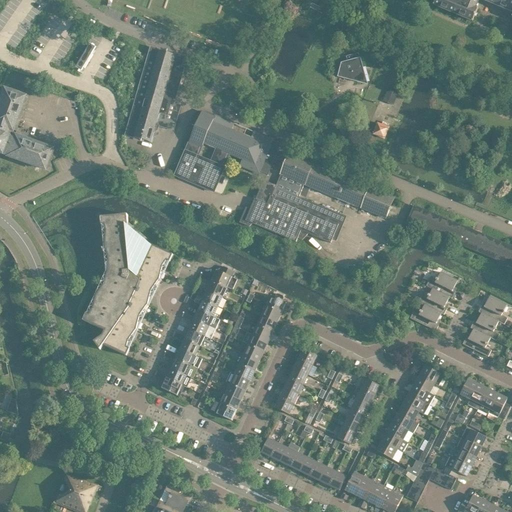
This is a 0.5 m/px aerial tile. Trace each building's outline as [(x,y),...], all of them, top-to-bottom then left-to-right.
[(511,0),(435,0),(434,4),(473,20),(477,10),(476,8),(479,0),(486,0),(511,10),(511,0)] [(361,10),(356,22),(377,31),(382,19),(361,10)] [(385,20),(379,32),(402,42),(407,30),(386,20),(385,20)] [(151,46),(126,134),(127,134),(152,142),(156,129),(158,129),(159,125),(174,129),(181,105),(176,104),(173,103),(184,68),(181,67),(184,56),(175,53),(175,54),(159,50),(159,49),(151,46)] [(346,55),(348,61),(342,63),(339,75),(366,82),(362,67),(362,66),(358,52),(346,55)] [(388,87),(383,100),(392,103),(398,91),(388,87)] [(16,159),(20,160),(21,160),(28,162),(29,164),(33,165),(34,164),(43,167),(49,149),(15,136),(17,130),(11,128),(23,96),(3,89),(0,97),(0,152),(15,158),(16,159)] [(258,173),(259,172),(266,175),(280,143),(272,140),(273,138),(254,130),(251,137),(232,129),(232,128),(232,126),(231,125),(230,124),(229,123),(228,123),(227,122),(226,122),(225,122),(224,123),(223,123),(220,126),(217,122),(212,120),(214,115),(202,110),(175,174),(214,190),(217,181),(221,183),(224,176),(220,174),(224,166),(223,166),(229,153),(242,158),(239,164),(258,173)] [(378,121),(374,133),(385,137),(389,126),(378,121)] [(289,153),(280,174),(304,183),(386,218),(394,197),(289,153)] [(244,210),(239,222),(249,227),(252,223),(296,241),(297,237),(302,239),(307,233),(308,233),(308,232),(310,229),(320,238),(330,242),(332,239),(338,224),(342,214),(298,196),(304,183),(280,174),(275,186),(275,185),(264,181),(256,199),(254,198),(250,209),(248,212),(244,210)] [(511,246),(415,205),(408,222),(511,265),(511,246)] [(103,344),(126,355),(129,347),(127,346),(128,340),(136,328),(140,315),(148,303),(151,290),(159,278),(163,265),(169,261),(173,254),(149,243),(128,225),(127,214),(101,216),(101,225),(105,224),(106,230),(105,244),(109,258),(108,271),(105,284),(97,295),(93,309),(89,314),(86,312),(83,320),(105,330),(103,335),(94,341),(100,349),(103,344)] [(227,286),(232,289),(237,279),(231,276),(233,271),(223,266),(221,271),(216,269),(212,279),(227,286)] [(426,285),(432,288),(449,296),(449,297),(451,298),(452,297),(455,296),(454,292),(455,291),(452,290),(457,280),(440,271),(435,282),(429,279),(426,285)] [(212,279),(207,289),(222,296),(227,286),(212,279)] [(418,301),(424,304),(441,312),(441,313),(443,314),(447,308),(444,306),(449,297),(449,296),(432,288),(427,298),(421,295),(420,298),(418,300),(418,301)] [(207,289),(202,299),(218,306),(222,296),(207,289)] [(266,305),(281,312),(286,301),(282,300),(283,297),(283,295),(278,293),(276,294),(275,296),(271,294),(266,305)] [(498,321),(504,324),(507,317),(501,314),(506,304),(489,296),(484,306),(482,305),(478,311),(481,312),(498,321)] [(200,304),(198,309),(213,316),(218,306),(202,299),(200,298),(199,300),(195,298),(199,300),(198,303),(200,304)] [(424,304),(419,314),(413,311),(410,317),(435,330),(439,324),(436,322),(441,313),(441,312),(424,304)] [(266,305),(262,314),(277,321),(281,312),(266,305)] [(198,309),(193,319),(214,328),(219,319),(213,316),(198,309)] [(493,330),(498,321),(481,312),(476,322),(474,321),(470,327),(473,329),(473,328),(490,337),(496,340),(499,333),(493,330)] [(262,314),(257,324),(272,331),(277,321),(262,314)] [(193,319),(189,328),(204,336),(210,338),(214,328),(193,319)] [(257,324),(253,334),(268,341),(272,331),(257,324)] [(189,328),(184,338),(200,345),(204,336),(189,328)] [(462,343),(488,356),(491,350),(485,347),(490,337),(473,328),(473,329),(468,338),(465,337),(462,343)] [(253,334),(248,344),(263,351),(268,341),(253,334)] [(184,338),(180,348),(195,355),(200,345),(184,338)] [(248,344),(244,354),(259,361),(263,351),(248,344)] [(180,348),(175,358),(191,365),(195,367),(197,368),(201,358),(195,355),(180,348)] [(317,355),(304,348),(299,358),(312,365),(317,355)] [(244,354),(239,363),(254,371),(259,361),(244,354)] [(171,368),(186,375),(191,377),(195,367),(191,365),(175,358),(171,368)] [(312,365),(299,358),(294,368),(308,374),(312,365)] [(239,363),(235,373),(250,380),(254,371),(239,363)] [(444,375),(425,365),(420,374),(438,385),(444,375)] [(171,368),(166,377),(182,385),(182,384),(184,385),(186,386),(191,377),(186,375),(171,368)] [(308,374),(294,368),(289,377),(303,384),(308,374)] [(226,381),(230,383),(245,390),(250,380),(235,373),(231,372),(226,381)] [(420,374),(414,384),(429,392),(434,383),(420,374)] [(379,385),(360,375),(355,385),(374,395),(379,385)] [(179,396),(184,386),(184,385),(182,384),(182,385),(166,377),(162,388),(179,396)] [(303,384),(289,377),(285,387),(298,394),(303,384)] [(478,383),(468,378),(460,393),(470,398),(478,383)] [(230,383),(226,393),(241,400),(245,390),(230,383)] [(477,408),(480,403),(487,388),(478,383),(470,398),(468,404),(477,408)] [(414,384),(409,393),(428,404),(433,394),(429,392),(414,384)] [(374,395),(355,385),(355,386),(361,389),(356,398),(370,405),(374,395)] [(298,394),(285,387),(280,397),(293,403),(298,394)] [(477,408),(487,413),(488,412),(497,393),(487,388),(480,403),(477,408)] [(241,400),(226,393),(221,402),(221,403),(236,410),(241,400)] [(409,393),(404,403),(418,411),(423,413),(428,404),(409,393)] [(507,398),(497,393),(488,412),(503,419),(510,405),(505,402),(507,398)] [(194,405),(197,399),(191,396),(188,402),(194,405)] [(293,403),(280,397),(275,407),(288,413),(293,403)] [(370,405),(356,398),(351,408),(365,414),(370,405)] [(219,401),(219,402),(214,412),(232,420),(236,410),(221,403),(221,402),(219,401)] [(398,412),(413,420),(418,411),(404,403),(398,412)] [(365,414),(351,408),(347,417),(360,424),(365,414)] [(393,421),(412,432),(417,423),(413,420),(398,412),(393,421)] [(360,424),(347,417),(342,427),(355,434),(360,424)] [(448,418),(443,428),(448,430),(452,420),(448,418)] [(481,425),(477,423),(471,420),(469,425),(475,428),(479,430),(481,425)] [(388,431),(407,441),(412,432),(393,421),(388,431)] [(355,434),(342,427),(337,437),(350,444),(355,434)] [(462,437),(481,446),(486,436),(467,427),(462,437)] [(443,440),(448,430),(443,428),(438,437),(443,440)] [(383,440),(402,451),(407,442),(407,441),(388,431),(383,440)] [(432,431),(428,441),(432,443),(437,433),(432,431)] [(438,437),(434,447),(438,450),(443,440),(438,437)] [(457,447),(476,456),(481,446),(462,437),(457,447)] [(268,438),(261,451),(271,456),(278,443),(268,438)] [(397,461),(402,451),(383,440),(377,450),(397,461)] [(432,443),(428,441),(423,450),(427,453),(432,443)] [(278,443),(271,456),(281,461),(287,447),(278,443)] [(287,447),(281,461),(291,466),(297,452),(287,447)] [(476,456),(457,447),(452,456),(471,466),(476,456)] [(423,450),(418,460),(423,462),(423,461),(427,453),(423,450)] [(297,452),(291,466),(300,470),(307,457),(297,452)] [(471,466),(452,456),(450,455),(443,471),(445,472),(451,475),(455,477),(458,472),(466,476),(471,466)] [(307,457),(300,470),(310,475),(317,462),(307,457)] [(417,474),(423,462),(418,460),(416,459),(412,467),(408,466),(407,468),(417,474)] [(417,474),(416,476),(414,480),(425,485),(429,478),(423,461),(423,462),(417,474)] [(423,461),(429,478),(434,481),(440,470),(423,461)] [(317,462),(310,475),(320,480),(326,466),(317,462)] [(402,472),(404,468),(397,464),(393,471),(401,474),(402,472)] [(326,466),(320,480),(329,485),(336,471),(326,466)] [(440,470),(434,481),(440,484),(445,472),(443,471),(440,470)] [(339,489),(346,476),(336,471),(329,485),(339,489)] [(345,489),(355,494),(364,476),(354,471),(345,489)] [(53,502),(78,511),(84,511),(88,504),(89,505),(97,485),(65,472),(53,502)] [(445,472),(440,484),(445,486),(451,475),(445,472)] [(451,475),(445,486),(451,489),(456,478),(455,477),(451,475)] [(355,494),(362,498),(365,499),(374,481),(364,476),(355,494)] [(425,485),(414,480),(411,485),(423,491),(425,485)] [(367,500),(374,504),(383,485),(374,481),(365,499),(362,498),(361,502),(365,504),(367,500)] [(192,496),(167,483),(163,490),(159,499),(164,502),(182,511),(187,501),(189,502),(192,496)] [(383,485),(374,504),(382,507),(384,508),(393,490),(383,485)] [(423,491),(411,485),(409,491),(420,496),(423,491)] [(380,511),(381,511),(384,511),(386,509),(391,511),(394,511),(403,495),(393,490),(384,508),(382,507),(380,511)] [(420,496),(409,491),(406,496),(417,502),(420,496)] [(476,511),(483,500),(473,495),(471,499),(465,496),(458,511),(459,511),(476,511)] [(183,511),(182,511),(164,502),(159,499),(155,506),(152,511),(183,511)] [(483,500),(476,511),(488,511),(490,510),(492,505),(483,500)]
